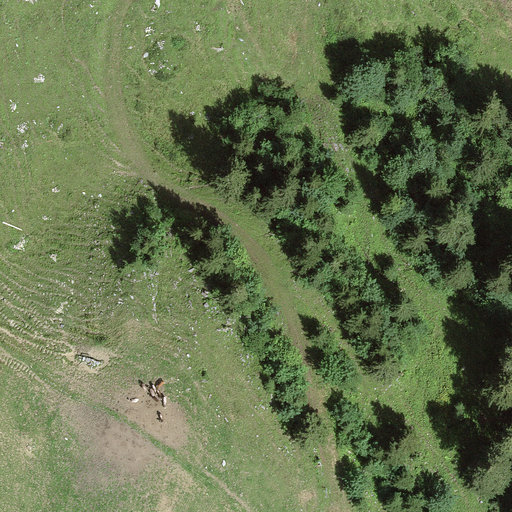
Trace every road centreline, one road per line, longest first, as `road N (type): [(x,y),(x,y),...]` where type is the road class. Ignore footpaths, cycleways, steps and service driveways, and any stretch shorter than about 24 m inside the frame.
road 1 (track): [(133,0),(119,90),(139,149),(253,229),(305,346),(339,511)]
road 2 (track): [(305,0),(302,77),(289,85),(262,67),(237,0)]
